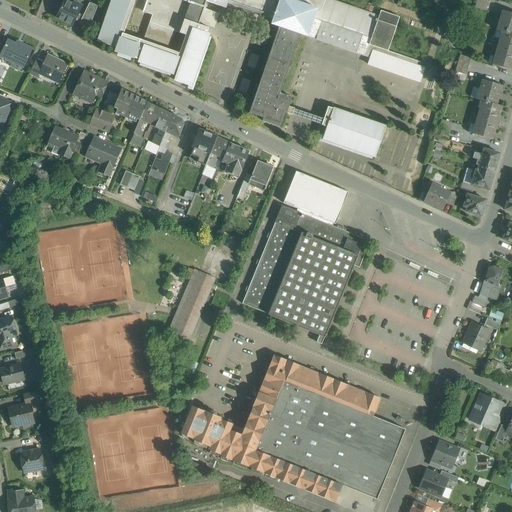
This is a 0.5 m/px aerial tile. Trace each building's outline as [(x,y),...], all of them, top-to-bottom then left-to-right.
[(82,6),(69,0),(65,0),(57,18),(73,25),(76,20),(77,20),(79,15),(78,14),(81,9),(82,6)] [(112,0),(98,42),(114,47),(116,42),(119,43),(116,53),(134,59),(134,58),(140,40),(124,34),(135,0),(112,0)] [(147,0),(144,12),(152,15),(150,23),(180,33),(185,19),(199,24),(204,8),(206,8),(206,7),(205,7),(207,2),(226,8),(227,3),(273,19),(272,24),(279,27),(249,113),(263,118),(262,121),(281,128),(287,113),(289,106),(292,97),(280,93),(300,34),(308,37),(370,58),(368,64),(420,82),(424,69),(416,66),(417,62),(420,63),(420,62),(388,51),(396,27),(399,17),(380,11),(378,16),(331,0),(147,0)] [(476,0),(475,8),(486,11),(488,0),(476,0)] [(89,3),(79,24),(89,28),(98,6),(89,3)] [(501,32),(511,34),(511,13),(501,11),(496,30),(501,32)] [(199,24),(185,19),(180,33),(186,35),(179,53),(140,40),(134,58),(139,60),(138,62),(173,74),(175,69),(179,70),(175,81),(191,86),(209,34),(207,34),(209,28),(199,25),(199,24)] [(511,34),(501,32),(492,65),(511,70),(511,34)] [(32,49),(17,42),(16,44),(8,40),(0,55),(0,56),(9,61),(10,58),(25,65),(32,49)] [(68,64),(48,55),(44,63),(40,71),(39,75),(59,84),(68,64)] [(471,58),(460,55),(455,72),(466,75),(471,58)] [(36,59),(29,75),(37,78),(39,75),(40,71),(44,63),(36,59)] [(91,77),(84,74),(74,94),(75,94),(75,93),(91,101),(90,102),(91,102),(95,94),(102,80),(96,78),(94,80),(91,79),(91,77)] [(102,80),(95,94),(101,97),(107,83),(102,80)] [(481,101),(497,105),(502,86),(503,86),(482,80),(476,100),(481,101)] [(135,96),(121,90),(118,96),(117,99),(118,99),(114,107),(115,108),(118,109),(116,112),(126,117),(135,96)] [(118,96),(109,92),(103,105),(114,109),(115,108),(114,107),(118,99),(117,99),(118,96)] [(147,102),(135,96),(126,117),(136,122),(137,119),(139,120),(147,102)] [(0,98),(0,129),(1,129),(12,104),(0,98)] [(497,105),(481,101),(472,134),(493,140),(493,139),(502,107),(503,107),(503,106),(497,105)] [(160,109),(147,102),(139,120),(137,127),(134,134),(141,137),(144,129),(143,128),(145,122),(153,126),(160,109)] [(385,127),(328,107),(324,119),(294,109),(294,108),(289,106),(287,113),(292,115),(322,125),(321,125),(327,127),(323,139),(375,157),(385,127)] [(172,115),(160,109),(153,126),(160,130),(158,136),(156,135),(153,143),(160,146),(172,115)] [(115,117),(96,110),(90,125),(109,132),(115,117)] [(182,120),(172,115),(160,146),(167,150),(170,141),(168,141),(170,135),(178,139),(184,124),(182,120)] [(452,123),(441,120),(437,132),(449,135),(452,123)] [(78,138),(55,128),(49,142),(61,147),(58,154),(69,158),(72,152),(76,141),(78,138)] [(207,132),(192,169),(203,174),(217,137),(207,132)] [(229,143),(217,137),(203,174),(212,179),(215,170),(213,169),(216,162),(215,162),(217,157),(223,159),(229,143)] [(120,149),(95,138),(87,156),(103,163),(99,171),(109,175),(120,149)] [(76,141),(72,152),(77,155),(82,144),(76,141)] [(249,151),(229,143),(223,159),(221,163),(227,165),(225,172),(239,177),(249,151)] [(499,154),(483,150),(481,155),(479,155),(477,160),(496,165),(499,154)] [(164,152),(161,161),(155,159),(151,169),(165,174),(172,155),(164,152)] [(496,165),(477,160),(476,165),(479,166),(477,171),(493,175),(496,165)] [(273,168),(258,161),(252,176),(248,184),(264,191),(273,168)] [(477,171),(473,170),(471,177),(473,178),(471,185),(474,186),(489,190),(493,175),(477,171)] [(133,174),(126,171),(120,185),(127,188),(133,174)] [(296,211),(282,205),(274,223),(275,223),(242,304),(268,314),(268,315),(325,338),(326,335),(325,335),(353,266),(359,268),(370,241),(332,226),(333,223),(335,224),(348,192),(296,171),(283,203),(297,209),(296,211)] [(80,173),(75,181),(82,186),(84,182),(81,180),(84,175),(80,173)] [(140,177),(133,174),(127,188),(134,191),(140,177)] [(246,191),(248,184),(252,176),(247,174),(241,189),(246,191)] [(471,185),(463,182),(461,188),(472,191),(474,186),(471,185)] [(450,194),(439,189),(431,185),(423,202),(424,203),(424,201),(432,205),(431,206),(432,207),(432,206),(441,211),(442,212),(446,203),(450,194)] [(472,191),(461,188),(458,194),(466,197),(467,195),(471,196),(472,191)] [(246,191),(241,189),(237,198),(243,201),(247,191),(246,191)] [(147,192),(145,197),(156,201),(158,197),(147,192)] [(450,194),(446,203),(452,206),(457,195),(450,193),(450,194)] [(471,196),(467,195),(466,197),(464,207),(467,208),(466,212),(481,216),(486,200),(471,196)] [(511,224),(510,224),(502,239),(511,243),(511,224)] [(12,263),(0,266),(2,272),(13,269),(12,263)] [(493,265),(487,268),(479,294),(487,298),(487,297),(495,301),(500,288),(497,286),(503,270),(493,265)] [(171,329),(193,338),(218,281),(196,271),(171,329)] [(6,287),(0,288),(0,299),(9,297),(6,287)] [(488,302),(475,296),(472,302),(482,307),(485,308),(488,302)] [(18,299),(7,302),(8,308),(20,305),(18,299)] [(482,307),(472,302),(470,307),(480,312),(482,307)] [(493,310),(490,316),(501,320),(504,313),(493,310)] [(12,316),(0,320),(0,350),(16,345),(13,334),(10,335),(9,330),(15,328),(12,316)] [(501,324),(487,318),(484,324),(498,331),(501,324)] [(491,331),(472,322),(462,343),(481,352),(491,331)] [(29,349),(15,353),(16,360),(31,356),(29,349)] [(380,398),(274,355),(242,435),(238,443),(255,450),(284,380),(373,416),(380,398)] [(20,365),(1,370),(4,384),(24,379),(20,365)] [(373,416),(284,380),(255,450),(270,456),(342,485),(377,499),(405,429),(373,416)] [(35,391),(23,394),(26,405),(29,404),(29,405),(38,402),(35,391)] [(500,404),(482,396),(472,419),(490,427),(491,424),(496,413),(500,404)] [(26,405),(10,409),(12,418),(15,417),(17,425),(33,421),(29,405),(29,404),(26,405)] [(216,412),(213,410),(210,412),(210,413),(205,411),(204,410),(204,411),(203,410),(203,411),(193,406),(192,406),(181,434),(182,434),(181,436),(182,437),(189,440),(190,440),(191,438),(192,438),(192,439),(192,440),(193,440),(194,440),(194,442),(194,444),(206,448),(207,448),(208,446),(209,446),(208,450),(209,450),(210,450),(210,452),(210,454),(217,456),(218,456),(219,454),(220,454),(219,455),(220,456),(220,455),(221,456),(220,458),(221,459),(228,462),(229,461),(230,459),(231,460),(232,460),(233,460),(234,460),(233,462),(233,464),(245,468),(246,468),(247,466),(248,466),(249,467),(252,468),(251,470),(252,471),(259,474),(260,473),(261,471),(263,472),(263,473),(270,456),(255,450),(238,443),(242,435),(241,434),(240,434),(231,431),(231,430),(230,430),(233,424),(232,424),(222,420),(221,419),(222,418),(221,417),(221,418),(216,416),(217,414),(216,412)] [(504,417),(496,413),(491,424),(494,425),(500,428),(504,417)] [(508,427),(501,425),(495,439),(502,442),(506,433),(506,432),(508,427)] [(50,433),(37,435),(38,442),(51,439),(50,433)] [(459,450),(438,441),(431,459),(446,466),(459,460),(457,456),(459,450)] [(32,450),(29,450),(27,452),(21,453),(21,455),(19,457),(20,460),(22,462),(23,464),(21,466),(22,469),(24,471),(24,473),(44,469),(40,449),(33,451),(32,450)] [(342,485),(270,456),(263,473),(331,500),(336,502),(342,485)] [(439,476),(426,471),(419,488),(440,497),(447,480),(439,476)] [(458,477),(441,471),(439,476),(447,480),(456,483),(458,477)] [(35,511),(33,497),(18,499),(17,489),(7,490),(9,500),(8,500),(9,511),(35,511)] [(427,499),(418,495),(415,502),(425,506),(427,499)] [(440,511),(443,505),(427,498),(427,499),(425,506),(432,509),(438,511),(440,511)] [(415,502),(414,501),(409,511),(430,511),(432,509),(425,506),(415,502)]
